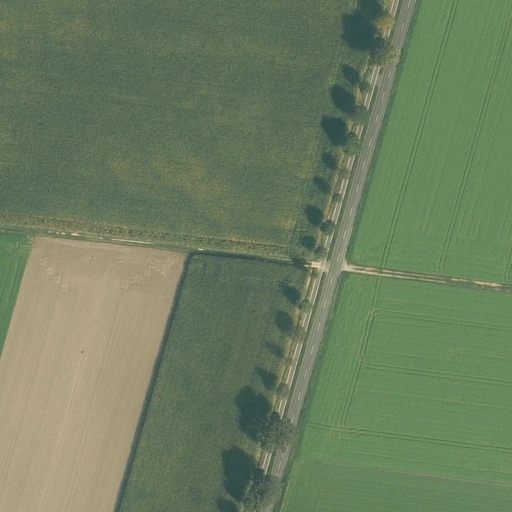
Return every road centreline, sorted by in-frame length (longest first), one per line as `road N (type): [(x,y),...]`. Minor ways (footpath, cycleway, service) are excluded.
road 1 (secondary): [(263,511),(409,0)]
road 2 (track): [(0,229),(333,266)]
road 3 (track): [(511,289),(333,266)]
